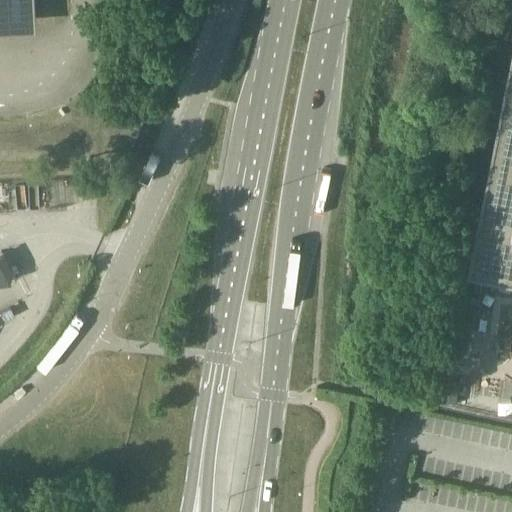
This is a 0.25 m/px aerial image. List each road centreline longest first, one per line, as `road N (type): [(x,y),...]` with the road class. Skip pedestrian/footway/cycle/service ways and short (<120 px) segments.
road 1 (primary): [(254,477),(295,153),(327,0)]
road 2 (primary): [(278,0),(193,466)]
road 3 (residential): [(90,332),(176,153),(236,0)]
road 4 (unclassified): [(0,425),(44,389),(90,332)]
